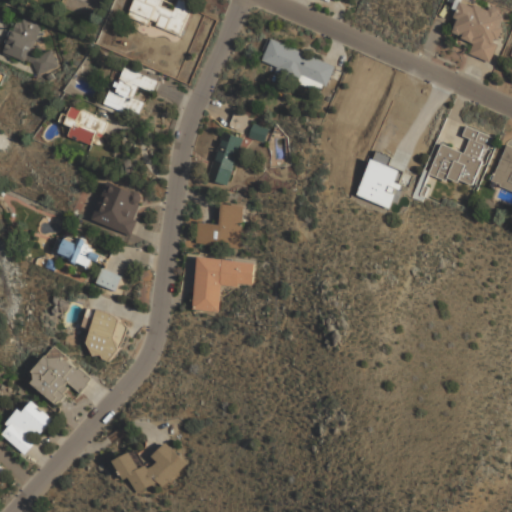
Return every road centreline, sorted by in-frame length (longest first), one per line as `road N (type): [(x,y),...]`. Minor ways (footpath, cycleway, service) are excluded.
road 1 (residential): [(243,0),(187,133),(156,341),(137,375),(14,511)]
road 2 (residential): [(272,0),(511,106)]
